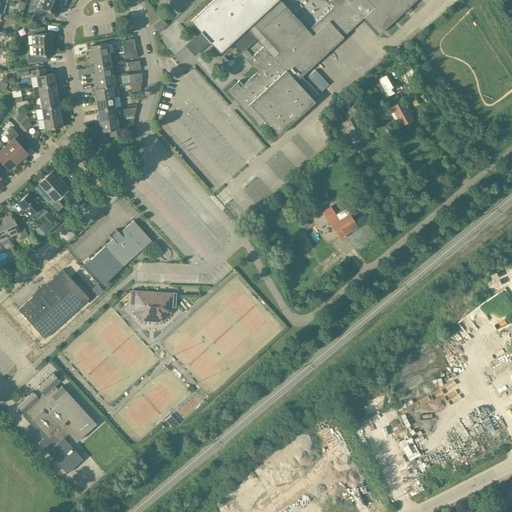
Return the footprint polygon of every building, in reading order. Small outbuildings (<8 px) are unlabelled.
[(34,12),(45,17),(48,11),(58,16),(62,5),(49,0),(36,0),(34,5),(36,6),(34,12)] [(329,0),(328,1),(333,7),(308,29),(281,0),(212,0),(186,25),(199,39),(201,37),(208,44),(210,42),(220,53),(236,38),(246,49),(256,39),(263,47),(247,61),(257,72),(240,87),(236,83),(227,92),(259,126),(265,121),(278,135),(315,102),(313,99),(318,94),(305,80),(300,85),(296,81),(311,67),(343,37),(363,18),(378,34),(402,12),(404,15),(410,9),(408,7),(415,0),(329,0)] [(167,25),(162,20),(154,27),(159,32),(167,25)] [(29,35),(32,35),(32,45),(54,44),(53,33),(41,33),(41,27),(28,28),(29,35)] [(124,52),(131,50),(136,50),(135,50),(134,39),(122,41),(124,52)] [(91,52),(88,52),(89,57),(109,54),(107,43),(90,46),(91,52)] [(28,63),(43,62),(43,56),(54,55),(54,44),(32,45),(33,56),(27,56),(28,63)] [(125,60),(137,58),(136,50),(131,50),(124,52),(125,60)] [(93,62),(94,67),(111,65),(109,54),(89,57),(90,62),(93,62)] [(140,68),(139,60),(127,62),(128,70),(140,68)] [(92,73),(93,78),(113,75),(111,65),(94,67),(95,73),(92,73)] [(36,77),(38,87),(55,84),(54,79),(57,78),(56,73),(46,75),(45,68),(31,70),(32,77),(36,77)] [(129,75),(130,83),(142,81),(142,72),(129,75)] [(97,89),(112,86),(112,87),(114,86),(113,75),(93,78),(94,84),(96,83),(97,88),(97,89)] [(386,75),(378,79),(385,91),(391,88),(393,88),(386,75)] [(141,82),(142,82),(142,81),(130,83),(131,92),(141,90),(141,82)] [(55,84),(38,87),(40,98),(60,95),(59,89),(56,90),(55,84)] [(93,95),(93,100),(113,97),(112,87),(112,86),(97,89),(97,88),(94,89),(95,95),(93,95)] [(397,94),(387,99),(391,106),(401,125),(412,119),(402,100),(401,101),(397,94)] [(58,100),(60,99),(60,95),(40,98),(42,108),(59,106),(58,100)] [(94,105),(97,105),(98,110),(115,108),(113,97),(93,100),(94,105)] [(16,102),(17,109),(29,107),(28,100),(16,102)] [(62,111),(60,111),(59,106),(42,108),(43,119),(63,116),(62,111)] [(134,116),(134,115),(136,107),(122,109),(124,117),(134,116)] [(117,118),(115,108),(98,110),(99,116),(96,117),(97,122),(117,118)] [(347,113),(350,120),(337,126),(344,141),(366,130),(357,109),(347,113)] [(21,122),(27,117),(23,112),(17,117),(21,122)] [(61,121),(64,121),(63,116),(43,119),(45,130),(62,127),(61,121)] [(117,118),(97,122),(98,127),(101,126),(101,131),(99,132),(100,139),(123,135),(122,128),(118,129),(117,118)] [(10,142),(5,147),(18,162),(28,154),(18,143),(22,139),(12,128),(7,131),(9,133),(6,136),(10,142)] [(0,160),(9,170),(18,162),(5,147),(0,151),(0,160)] [(57,213),(63,207),(56,199),(69,188),(57,175),(55,177),(51,173),(39,184),(52,198),(47,202),(57,213)] [(309,191),(302,181),(297,185),(303,195),(309,191)] [(291,190),(283,197),(295,210),(302,203),(291,190)] [(33,231),(38,226),(33,220),(45,209),(41,205),(42,205),(41,204),(44,202),(39,197),(37,200),(30,192),(17,203),(26,213),(21,217),(33,231)] [(356,226),(349,214),(339,221),(331,207),(323,212),(332,226),(331,226),(339,237),(356,226)] [(28,235),(22,223),(16,225),(11,214),(0,219),(9,237),(19,233),(22,238),(28,235)] [(298,221),(303,228),(309,225),(304,217),(298,221)] [(0,248),(1,248),(0,245),(0,241),(9,237),(0,219),(0,248)] [(85,262),(84,263),(105,286),(105,285),(106,283),(108,281),(107,281),(143,249),(151,241),(133,221),(124,229),(120,233),(116,229),(109,235),(113,239),(89,261),(89,260),(87,262),(87,261),(85,263),(85,262)] [(305,254),(315,249),(306,228),(296,232),(305,254)] [(89,299),(62,270),(18,310),(44,339),(89,299)] [(171,307),(175,307),(176,293),(131,291),(130,305),(134,305),(134,311),(142,321),(161,322),(171,313),(171,307)] [(53,373),(17,406),(23,413),(22,415),(43,438),(38,443),(47,453),(48,452),(67,473),(82,459),(64,438),(69,434),(76,442),(83,449),(101,433),(95,426),(96,424),(62,386),(58,390),(55,386),(60,381),(53,373)]
